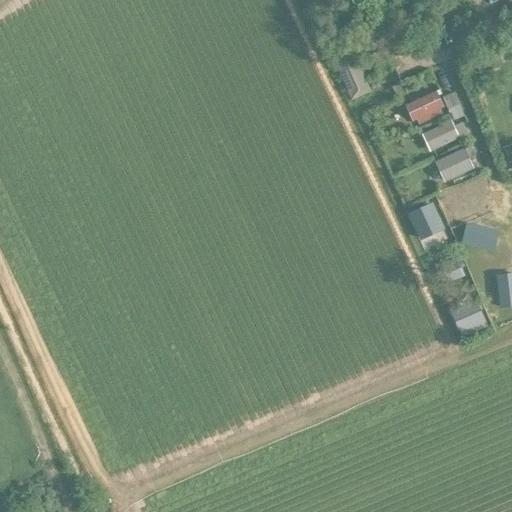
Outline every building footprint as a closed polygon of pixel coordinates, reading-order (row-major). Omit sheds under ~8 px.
[(390,8),(386,0),(385,0),(375,5),(372,0),(366,0),(362,2),(371,23),(382,18),(380,13),(390,8)] [(420,13),(407,3),(390,26),(403,36),(420,13)] [(491,46),(489,47),(488,45),(469,54),(477,72),(499,62),(491,46)] [(366,54),(373,71),(391,64),(384,47),(366,54)] [(332,60),(348,97),(368,89),(352,52),(332,60)] [(433,88),(407,102),(401,104),(408,120),(412,118),(413,122),(439,112),(437,107),(441,105),(433,88)] [(459,114),(450,90),(439,95),(449,118),(459,114)] [(457,139),(466,135),(461,122),(452,126),(448,121),(422,132),(430,148),(456,137),(457,139)] [(511,142),(511,141),(500,145),(505,161),(511,158),(511,142)] [(430,160),(440,181),(469,167),(464,157),(471,154),(466,144),(460,147),(459,146),(430,160)] [(429,203),(406,213),(416,236),(439,226),(429,203)] [(463,223),(459,241),(490,248),(494,230),(463,223)] [(450,260),(439,264),(445,279),(456,274),(450,260)] [(504,266),(486,266),(487,297),(505,297),(504,266)] [(472,299),(454,306),(465,333),(483,325),(472,299)]
